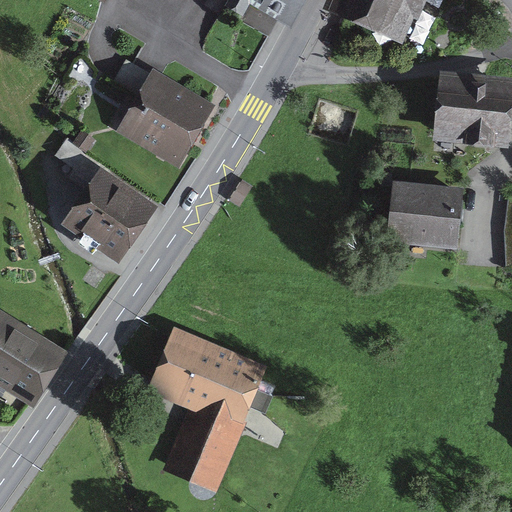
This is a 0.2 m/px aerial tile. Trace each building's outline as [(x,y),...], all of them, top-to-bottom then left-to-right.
[(224,0),(224,2),(236,9),(241,0),(252,0),(281,16),(290,0),(224,0)] [(346,0),(338,18),(399,43),(417,0),(346,0)] [(147,74),(114,134),(183,172),(216,112),(147,74)] [(511,85),(441,79),(435,147),(507,153),(511,94),(511,85)] [(118,269),(155,210),(95,172),(58,230),(118,269)] [(391,189),(386,244),(458,250),(463,195),(391,189)] [(0,320),(0,386),(27,403),(56,355),(0,320)] [(168,476),(218,495),(266,370),(175,334),(149,401),(191,417),(168,476)]
